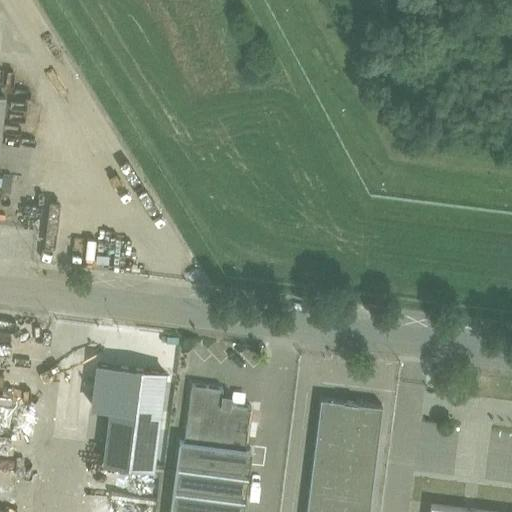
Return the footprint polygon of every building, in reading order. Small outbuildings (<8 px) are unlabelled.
[(0,324),(0,358),(25,359),(25,325),(0,324)] [(115,381),(97,379),(94,405),(112,407),(115,381)] [(163,387),(115,381),(112,407),(105,461),(153,467),(163,387)] [(224,386),(193,382),(185,439),(246,447),(252,404),(232,401),(233,393),(223,392),(224,386)] [(369,511),(383,408),(321,400),(307,511),(369,511)] [(185,439),(181,438),(171,511),(244,511),(252,448),(246,447),(185,439)]
